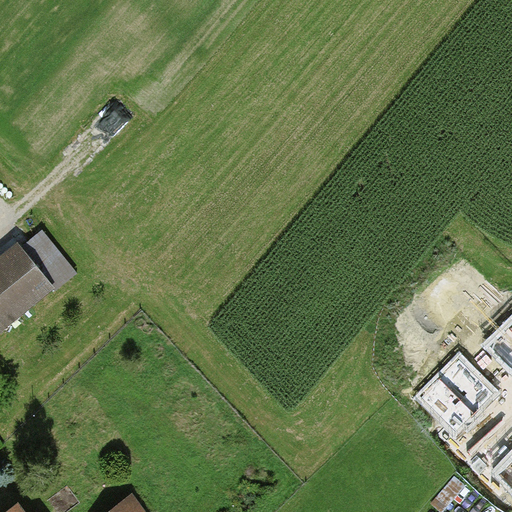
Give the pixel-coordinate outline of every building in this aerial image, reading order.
[(0,331),(77,271),(44,228),(0,261),(0,331)] [(511,327),(492,347),(511,366),(511,327)] [(493,394),(460,361),(424,396),(458,430),(493,394)] [(511,464),(501,475),(511,486),(511,464)] [(148,511),(136,494),(111,511),(148,511)] [(31,511),(23,501),(6,511),(31,511)]
